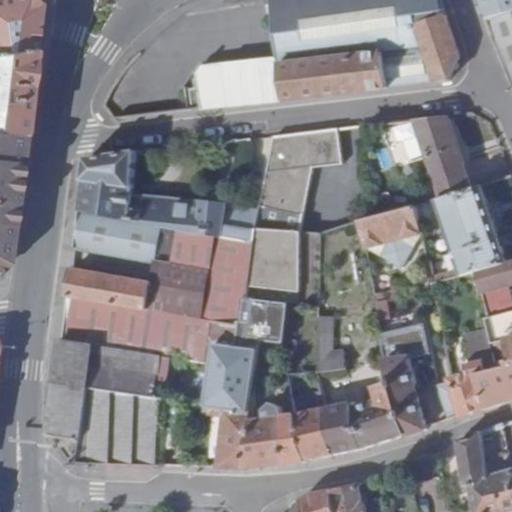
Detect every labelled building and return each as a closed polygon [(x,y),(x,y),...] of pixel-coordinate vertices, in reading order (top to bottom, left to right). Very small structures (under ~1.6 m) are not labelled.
[(0,0),(0,51),(33,47),(38,4),(34,0),(0,0)] [(441,10),(445,9),(442,0),(274,0),(280,56),(285,99),(451,79),(461,56),(447,14),(443,15),(441,10)] [(511,12),(511,0),(496,0),(481,3),(487,18),(511,12)] [(511,12),(487,18),(511,80),(511,12)] [(0,128),(23,131),(33,47),(0,51),(0,128)] [(204,108),(285,99),(280,56),(210,64),(206,66),(202,69),(201,72),(200,74),(200,77),(201,87),(204,108)] [(192,88),(194,109),(204,108),(201,87),(192,88)] [(449,115),(419,118),(430,155),(429,156),(442,197),(443,199),(473,189),(449,115)] [(419,118),(369,124),(374,174),(429,156),(430,155),(419,118)] [(348,160),(344,127),(336,128),(330,128),(277,135),(262,211),(259,226),(304,229),(318,163),(348,160)] [(0,267),(8,260),(23,131),(0,128),(0,267)] [(135,194),(140,150),(88,156),(82,208),(132,218),(135,194)] [(443,199),(442,197),(439,199),(443,210),(457,252),(500,237),(483,185),(473,189),(443,199)] [(208,201),(135,194),(132,218),(164,224),(183,228),(223,236),(229,205),(229,203),(224,202),(208,201)] [(210,194),(208,201),(224,202),(225,195),(210,194)] [(439,199),(431,201),(434,213),(443,210),(439,199)] [(431,201),(419,205),(423,224),(437,221),(434,213),(431,201)] [(259,226),(262,211),(229,205),(223,236),(255,241),(257,226),(259,226)] [(419,205),(380,216),(362,220),(367,248),(424,233),(423,224),(419,205)] [(132,218),(82,208),(77,245),(157,260),(158,256),(164,224),(132,218)] [(183,228),(164,224),(158,256),(164,257),(177,259),(183,228)] [(294,302),(304,229),(259,226),(257,226),(255,241),(245,296),(294,302)] [(242,320),(245,296),(255,241),(223,236),(183,228),(177,259),(164,257),(163,261),(157,260),(153,282),(148,308),(241,325),(242,320)] [(329,228),(321,230),(321,241),(329,242),(329,228)] [(508,261),(500,237),(457,252),(462,268),(464,274),(477,270),(508,261)] [(511,259),(508,261),(477,270),(480,282),(483,293),(511,284),(511,259)] [(153,282),(74,266),(71,293),(148,308),(153,282)] [(454,270),(432,275),(434,283),(454,277),(456,276),(454,270)] [(511,310),(511,284),(483,293),(489,317),(511,310)] [(376,297),(381,326),(424,315),(418,285),(376,297)] [(238,346),(241,325),(148,308),(71,293),(65,338),(95,343),(175,357),(176,358),(216,364),(259,369),(262,348),(238,346)] [(511,310),(489,317),(487,317),(493,342),(508,339),(511,337),(511,310)] [(327,317),(320,317),(320,355),(333,353),(333,317),(327,317)] [(267,323),(242,320),(241,325),(238,346),(262,348),(263,349),(267,323)] [(405,334),(383,339),(387,362),(410,357),(405,334)] [(95,343),(65,338),(60,381),(59,381),(166,398),(169,381),(158,379),(158,375),(92,362),(95,343)] [(495,351),(499,368),(509,365),(507,360),(511,358),(511,357),(508,339),(493,342),(495,351)] [(333,353),(320,355),(320,372),(320,373),(325,372),(347,368),(345,351),(333,353)] [(476,372),(476,374),(499,368),(495,351),(471,358),(472,363),(467,365),(469,374),(476,372)] [(410,357),(387,362),(392,381),(396,395),(407,435),(427,429),(427,428),(419,392),(411,356),(410,357)] [(256,389),(259,369),(216,364),(210,406),(253,410),(255,399),(256,389)] [(476,374),(488,408),(511,400),(511,364),(509,365),(499,368),(476,374)] [(313,381),(312,372),(290,374),(291,383),(320,382),(319,379),(313,381)] [(452,378),(465,416),(488,408),(476,374),(476,372),(469,374),(452,378)] [(166,398),(59,381),(47,434),(52,435),(72,461),(162,465),(165,401),(166,398)] [(396,395),(392,381),(376,386),(379,400),(396,395)] [(438,386),(419,392),(426,423),(449,416),(438,386)] [(263,388),(256,389),(255,399),(262,400),(263,388)] [(321,390),(294,396),(297,413),(325,407),(321,390)] [(368,448),(407,435),(396,395),(379,400),(356,407),(356,401),(325,407),(336,455),(368,448)] [(267,418),(251,420),(247,468),(308,461),(297,413),(284,415),(282,408),(273,402),(265,410),(267,418)] [(253,410),(210,406),(209,411),(214,412),(214,416),(227,417),(220,467),(247,468),(251,420),(253,410)] [(308,461),(336,455),(325,407),(297,413),(308,461)] [(511,511),(511,455),(511,453),(511,452),(511,422),(460,440),(462,454),(467,485),(470,485),(471,487),(472,487),(476,511),(511,511)] [(367,511),(365,500),(362,500),(360,484),(335,491),(335,490),(334,490),(338,511),(367,511)] [(309,495),(302,500),(304,511),(338,511),(334,490),(309,495)] [(288,511),(304,511),(302,500),(288,511)]
